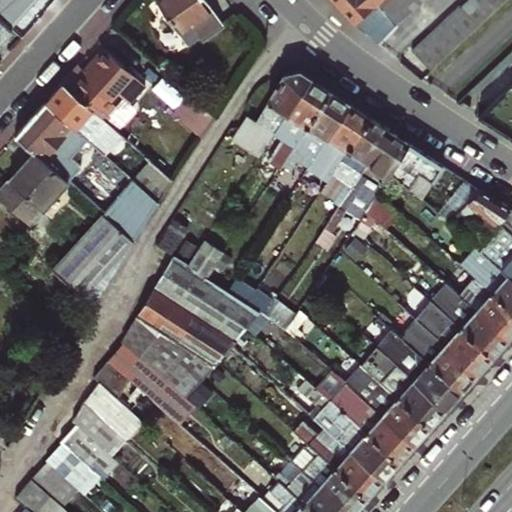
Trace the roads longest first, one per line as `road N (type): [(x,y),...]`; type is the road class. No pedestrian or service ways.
road 1 (residential): [(0,488),(298,12)]
road 2 (tertiary): [(298,12),(346,56),(511,167)]
road 3 (residential): [(98,0),(0,109)]
road 4 (primary): [(511,405),(416,511)]
